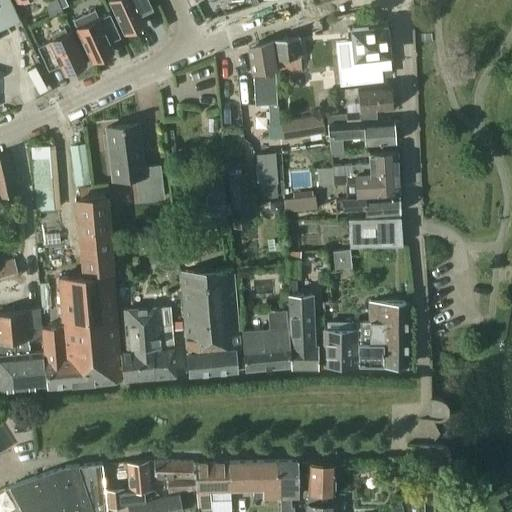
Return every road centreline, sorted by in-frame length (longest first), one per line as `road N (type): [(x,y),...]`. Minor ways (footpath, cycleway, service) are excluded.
road 1 (residential): [(423,331),(395,0)]
road 2 (residential): [(0,135),(195,45)]
road 3 (residential): [(195,45),(332,0)]
